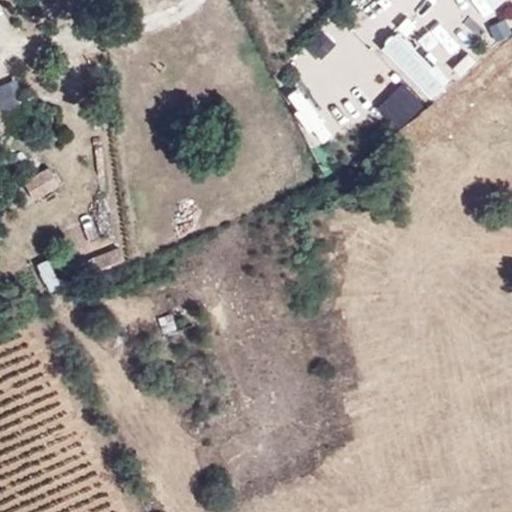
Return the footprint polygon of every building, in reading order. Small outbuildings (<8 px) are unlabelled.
[(487,24),(496,39),(511,30),(502,15),(487,24)] [(322,26),(304,41),(318,59),(336,44),(322,26)] [(105,70),(86,72),(88,92),(107,90),(105,70)] [(375,107),(398,129),(424,103),(401,80),(375,107)] [(0,105),(15,97),(13,94),(0,100),(0,105)] [(0,139),(28,123),(15,97),(0,105),(0,139)] [(58,194),(44,172),(15,188),(28,212),(58,194)] [(93,270),(123,260),(118,246),(88,257),(93,270)] [(106,268),(111,280),(139,268),(134,256),(106,268)]
